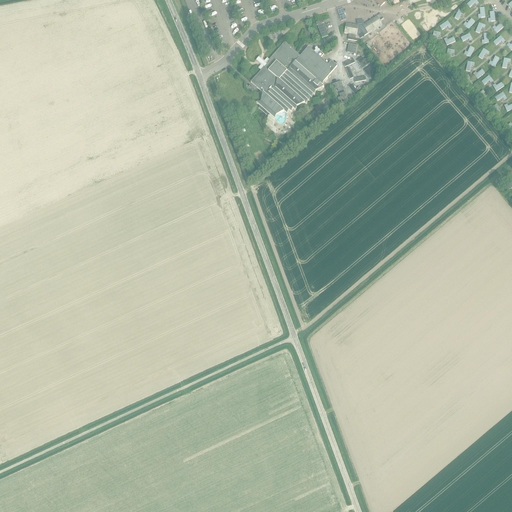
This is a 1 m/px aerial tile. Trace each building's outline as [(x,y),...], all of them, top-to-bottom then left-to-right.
[(479,4),(475,0),(472,0),(467,5),(470,9),(471,8),(475,4),(476,6),(479,4)] [(465,13),(459,10),(454,19),(458,21),(461,15),(463,16),(465,13)] [(380,21),(383,19),(380,14),(363,26),(358,26),(346,24),(344,33),(349,34),(348,40),(360,42),(360,39),(364,36),(382,24),(380,21)] [(318,26),(322,38),(328,36),(324,24),(322,25),(322,24),(324,23),(323,20),(316,23),(317,26),(319,25),(319,26),(318,26)] [(463,26),(469,30),(475,23),(471,20),(467,25),(465,23),(463,26)] [(451,28),(447,22),(439,27),(442,31),(447,28),(449,29),(451,28)] [(486,26),(479,24),(475,33),(480,34),(482,28),(484,29),(486,26)] [(492,29),(497,34),(504,27),(501,24),(496,28),(494,27),(492,29)] [(440,33),(433,32),(432,41),(436,42),(437,36),(440,36),(440,33)] [(473,41),(469,34),(461,38),(463,43),(468,40),(470,42),(473,41)] [(505,42),(501,37),(493,43),(496,47),(501,42),(503,44),(505,42)] [(443,40),(447,47),(455,42),(455,41),(453,38),(448,41),(447,39),(443,40)] [(315,50),(314,52),(308,47),(300,56),(284,42),(269,60),(267,59),(265,62),(262,60),(259,63),(262,65),(259,68),(261,70),(251,82),(263,93),(260,101),(256,103),(259,106),(259,108),(268,116),(266,125),(275,133),(276,128),(273,125),(275,119),(276,115),(284,111),(287,114),(288,110),(291,113),(292,108),(295,111),(296,106),(305,103),(306,104),(307,100),(309,101),(310,97),(311,98),(313,94),(314,95),(315,91),(324,87),(322,86),(323,82),(337,66),(331,61),(328,65),(321,58),(323,55),(320,51),(319,50),(318,50),(318,49),(317,49),(317,48),(316,48),(315,48),(315,49),(315,50)] [(464,55),(470,58),(474,49),(470,47),(467,53),(465,52),(464,55)] [(489,53),(483,49),(478,58),(482,60),(486,55),(488,56),(489,53)] [(454,51),(447,50),(445,59),(450,60),(451,54),(454,54),(454,51)] [(333,57),(336,60),(342,53),(340,51),(333,57)] [(489,65),(495,68),(499,59),(495,57),(492,63),(490,62),(489,65)] [(511,61),(504,59),(502,69),(506,70),(508,63),(510,64),(511,61)] [(361,70),(357,74),(366,84),(376,75),(374,72),(378,68),(372,61),(367,65),(364,62),(358,67),(361,70)] [(472,63),(468,62),(465,72),(470,73),(472,67),(474,67),(475,64),(472,63)] [(473,74),(477,80),(485,74),(482,70),(477,74),(475,72),(473,74)] [(468,76),(463,81),(469,88),(473,85),(469,80),(470,79),(468,76)] [(493,82),(489,76),(481,83),(484,86),(489,82),(491,84),(493,82)] [(492,86),(496,92),(504,87),(502,83),(496,87),(495,85),(492,86)] [(483,91),(477,96),(484,103),(487,100),(483,95),(485,94),(483,91)] [(507,99),(503,93),(495,98),(497,102),(502,99),(504,101),(507,99)] [(496,105),(491,110),(497,117),(501,114),(496,109),(498,108),(496,105)]
